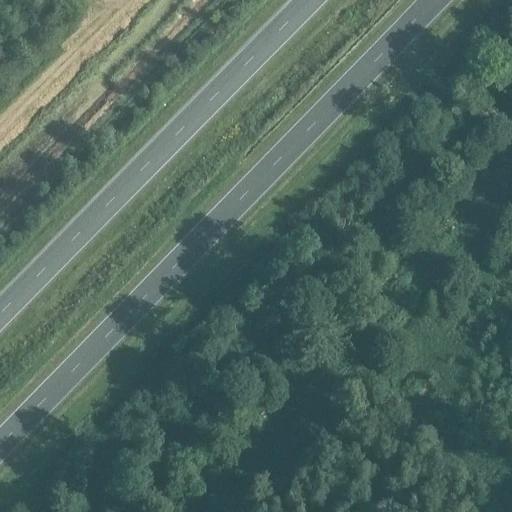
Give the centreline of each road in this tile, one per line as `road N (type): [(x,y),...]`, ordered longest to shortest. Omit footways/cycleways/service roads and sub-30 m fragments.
road 1 (trunk): [(0,445),(434,0)]
road 2 (trunk): [(311,0),(0,315)]
road 3 (track): [(241,511),(511,207)]
